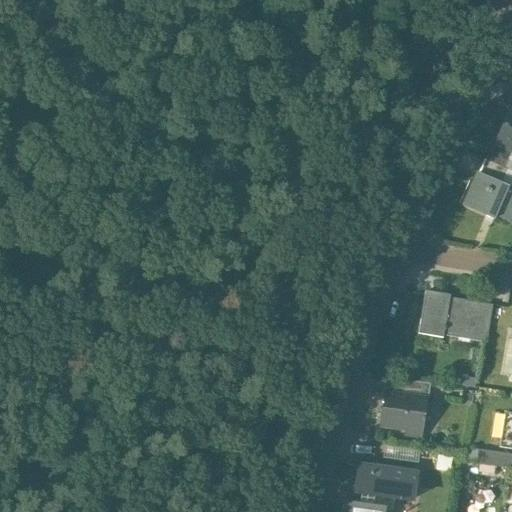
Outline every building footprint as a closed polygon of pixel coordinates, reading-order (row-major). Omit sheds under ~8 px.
[(511,114),(511,113),(496,146),(511,152),(511,114)] [(511,152),(496,146),(492,144),(485,160),(511,172),(511,152)] [(511,172),(485,160),(477,176),(511,190),(511,172)] [(511,190),(477,176),(463,209),(493,222),(495,218),(511,225),(511,190)] [(477,304),(427,295),(421,331),(443,335),(444,330),(472,335),(474,327),(477,304)] [(492,306),(477,304),(474,327),(488,330),(489,326),(492,307),(492,306)] [(504,308),(492,307),(489,326),(501,328),(504,308)] [(430,385),(395,380),(392,395),(426,400),(428,400),(430,385)] [(392,395),(385,394),(381,426),(421,432),(426,400),(392,395)] [(511,415),(504,415),(500,448),(511,449),(511,415)] [(511,455),(477,451),(475,464),(511,468),(511,455)] [(397,467),(373,463),(372,469),(359,467),(356,488),(362,489),(359,507),(344,505),(343,511),(382,511),(385,498),(412,502),(415,476),(396,473),(397,467)]
